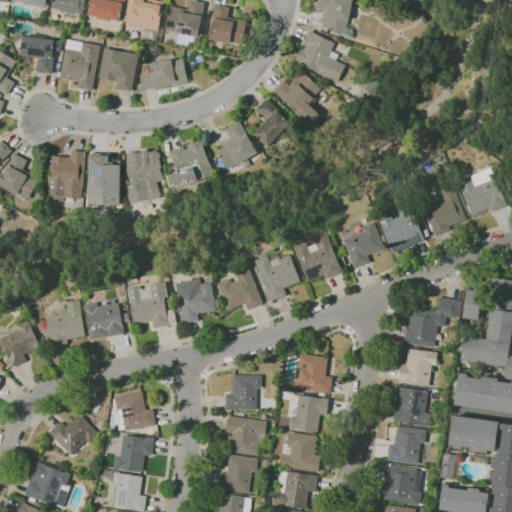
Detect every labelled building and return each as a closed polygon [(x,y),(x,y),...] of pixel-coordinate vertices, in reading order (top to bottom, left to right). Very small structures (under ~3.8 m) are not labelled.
[(85,0),(83,13),(53,7),(54,0),(85,0)] [(110,21),(98,18),(98,16),(89,14),(91,0),(125,0),(125,5),(123,4),(120,20),(111,19),(110,21)] [(155,32),(143,30),(143,27),(125,23),(129,0),(155,0),(165,2),(159,31),(155,30),(155,32)] [(198,36),(177,33),(177,31),(166,29),(168,16),(169,16),(171,6),(189,9),(191,0),(205,2),(202,18),(201,18),(198,36)] [(346,31),(324,27),(327,9),(314,7),(315,0),(353,0),(350,21),(348,21),(346,31)] [(231,43),(210,39),(211,34),(210,34),(214,18),(213,18),(216,4),(231,7),(229,17),(244,20),(241,34),(233,33),(231,43)] [(23,35),(63,40),(62,51),(54,50),(54,56),(55,56),(53,74),(38,72),(40,57),(21,55),(21,52),(16,51),(9,36),(21,30),(23,35)] [(338,82),(295,62),(302,47),(305,49),(307,45),(304,43),(311,30),(315,32),(315,33),(335,43),(331,51),(348,59),(345,65),(346,65),(338,82)] [(156,41),(149,40),(150,33),(157,34),(156,41)] [(197,50),(191,43),(197,38),(203,44),(197,50)] [(93,90),(79,87),(80,81),(73,79),(73,80),(67,79),(67,77),(61,76),(68,39),(101,45),(93,90)] [(155,55),(152,53),(151,49),(153,46),(157,45),(160,48),(161,51),(158,54),(155,55)] [(132,91),(118,89),(120,81),(100,77),(105,48),(139,54),(132,91)] [(8,95),(0,89),(0,49),(18,61),(7,77),(16,82),(8,95)] [(143,90),(141,74),(143,74),(142,68),(148,67),(149,73),(152,72),(151,63),(173,59),(173,61),(184,59),(189,82),(143,90)] [(311,124),(284,99),(275,91),(284,80),(290,85),(295,79),(297,80),(304,72),(322,89),(314,98),(309,104),(320,114),(311,124)] [(373,96),(365,89),(375,78),(383,86),(373,96)] [(269,146),(255,134),(268,119),(257,109),(267,98),(280,110),(279,112),(291,123),(285,130),(286,131),(276,141),(275,140),(269,146)] [(229,169),(218,151),(225,147),(224,144),(232,139),(226,129),(239,121),(249,136),(248,136),(258,152),(239,164),(238,163),(229,169)] [(198,181),(194,172),(180,178),(170,151),(184,146),(185,149),(189,148),(188,145),(202,139),(206,148),(204,148),(211,164),(212,164),(216,174),(198,181)] [(0,142),(3,140),(13,150),(0,163),(0,142)] [(81,199),(65,198),(65,195),(49,194),(52,155),(72,157),(72,150),(85,151),(81,199)] [(159,151),(159,153),(161,153),(162,157),(160,158),(163,167),(161,168),(165,180),(158,182),(162,196),(131,205),(128,194),(130,193),(128,185),(132,184),(127,169),(128,169),(128,153),(142,152),(142,150),(149,150),(149,152),(156,150),(159,151)] [(13,201),(0,193),(0,179),(9,165),(16,153),(30,161),(25,169),(38,176),(36,179),(39,181),(36,185),(28,199),(18,192),(13,201)] [(120,205),(121,164),(109,164),(109,155),(88,154),(87,204),(120,205)] [(473,214),(459,180),(471,175),(471,176),(493,167),(497,177),(508,205),(492,212),(490,207),(473,214)] [(436,236),(434,230),(431,231),(429,224),(431,223),(424,205),(444,197),(441,189),(453,184),(467,219),(450,226),(452,229),(436,236)] [(378,207),(374,200),(383,194),(387,201),(378,207)] [(387,239),(379,220),(392,215),(394,219),(402,216),(395,200),(407,195),(425,240),(393,253),(387,239)] [(356,267),(344,239),(347,237),(346,234),(351,231),(353,235),(364,231),(363,227),(374,222),(380,236),(383,235),(385,241),(383,242),(385,248),(367,255),(370,262),(356,267)] [(309,281),(300,259),(299,259),(294,247),(306,242),(308,247),(316,243),(314,239),(327,234),(340,266),(341,266),(343,272),(328,278),(326,274),(309,281)] [(272,301),(269,293),(256,260),(267,256),(266,254),(277,249),(280,258),(291,254),(301,281),(285,288),(287,295),(272,301)] [(222,294),(218,283),(230,278),(232,282),(239,280),(235,270),(248,265),(264,303),(248,310),(246,303),(228,310),(222,294)] [(511,377),(506,377),(507,374),(503,374),(504,368),(507,368),(507,366),(462,360),(465,336),(487,339),(491,309),(489,309),(490,302),(493,303),(495,285),(492,284),(493,278),(511,280),(511,337),(510,355),(511,355),(511,377)] [(184,323),(177,283),(201,279),(202,284),(212,282),(215,300),(218,299),(220,308),(216,308),(217,310),(198,313),(199,320),(184,323)] [(154,328),(153,321),(135,324),(131,302),(130,302),(128,288),(129,288),(142,286),(142,289),(150,288),(150,285),(166,282),(169,297),(164,298),(166,310),(175,309),(177,323),(170,324),(170,325),(154,328)] [(479,320),(464,317),(467,289),(475,290),(475,287),(482,288),(482,293),(483,293),(479,320)] [(435,347),(404,342),(407,326),(409,327),(411,308),(436,311),(438,297),(460,300),(457,318),(447,317),(446,327),(438,326),(435,347)] [(51,346),(50,340),(51,340),(47,317),(69,313),(67,302),(80,299),(83,312),(82,312),(86,335),(68,339),(69,343),(51,346)] [(91,340),(89,331),(90,331),(86,310),(85,311),(84,305),(98,302),(98,307),(119,303),(123,325),(124,324),(125,334),(109,336),(108,329),(107,330),(108,336),(91,340)] [(12,367),(9,360),(10,360),(0,339),(19,330),(17,326),(29,320),(32,326),(31,327),(40,346),(24,354),(27,360),(12,367)] [(429,387),(399,382),(402,363),(407,364),(409,347),(439,352),(437,365),(432,365),(429,387)] [(325,396),(318,395),(319,391),(301,388),(293,386),(297,362),(300,363),(301,353),(329,357),(326,376),(333,377),(331,393),(326,392),(325,396)] [(511,413),(456,405),(461,372),(469,373),(468,376),(482,378),(483,376),(499,378),(499,381),(511,382),(511,413)] [(257,410),(226,410),(226,393),(234,393),(234,375),(262,375),(262,388),(257,388),(257,410)] [(430,426),(394,421),(396,404),(399,386),(429,391),(426,412),(432,413),(430,426)] [(126,430),(125,428),(120,429),(120,418),(119,409),(117,409),(115,397),(143,391),(147,410),(153,408),(156,425),(139,428),(138,428),(126,430)] [(313,433),(307,432),(307,430),(296,428),(296,429),(291,428),(292,415),(296,416),(297,407),(292,406),(293,395),(299,396),(299,395),(322,398),(329,399),(326,415),(321,414),(318,432),(314,431),(313,433)] [(71,455),(50,432),(62,421),(67,426),(80,414),(100,434),(90,443),(87,440),(71,455)] [(490,464),(471,461),(472,451),(472,450),(472,448),(463,446),(463,450),(455,449),(455,446),(450,446),(454,415),(500,421),(496,451),(488,450),(488,455),(491,456),(490,464)] [(258,455),(231,451),(233,433),(227,432),(229,416),(268,421),(266,434),(264,434),(262,444),(260,444),(258,455)] [(511,511),(490,511),(491,507),(494,507),(496,493),(493,493),(495,485),(493,485),(494,480),(491,480),(492,471),(495,472),(496,467),(493,467),(494,459),(497,459),(498,448),(501,448),(504,429),(501,429),(502,423),(511,424),(511,511)] [(419,464),(388,460),(390,444),(395,444),(398,426),(427,430),(425,443),(422,443),(419,464)] [(319,472),(281,467),(283,453),(283,454),(285,443),(288,443),(290,432),(317,436),(315,454),(321,455),(319,472)] [(142,472),(121,469),(115,469),(117,455),(121,456),(124,435),(146,438),(154,439),(152,455),(145,454),(142,472)] [(459,479),(453,478),(440,476),(444,453),(457,455),(463,456),(459,479)] [(249,493),(218,489),(220,472),(228,473),(230,455),(259,459),(257,472),(252,471),(249,493)] [(63,507),(54,504),(54,505),(37,499),(35,502),(28,500),(30,496),(25,494),(31,479),(38,481),(31,478),(37,461),(46,464),(46,465),(65,472),(70,474),(67,484),(71,486),(63,507)] [(420,505),(385,500),(385,498),(384,498),(386,482),(387,483),(387,481),(385,481),(387,465),(418,469),(417,469),(423,470),(420,492),(422,492),(420,505)] [(307,510),(303,509),(304,508),(285,505),(285,506),(273,504),(275,492),(281,493),(282,484),(278,483),(280,470),(288,472),(288,471),(310,474),(319,475),(316,492),(310,490),(307,510)] [(145,511),(136,511),(136,510),(115,507),(118,486),(114,485),(115,472),(122,473),(121,474),(143,477),(140,495),(147,496),(145,511)] [(487,511),(464,511),(441,509),(445,483),(450,484),(450,487),(469,490),(469,487),(481,488),(481,492),(490,493),(487,511)] [(219,511),(220,508),(214,507),(217,492),(246,496),(246,497),(252,498),(250,511),(219,511)] [(19,511),(23,502),(28,504),(28,505),(44,511),(19,511)]
